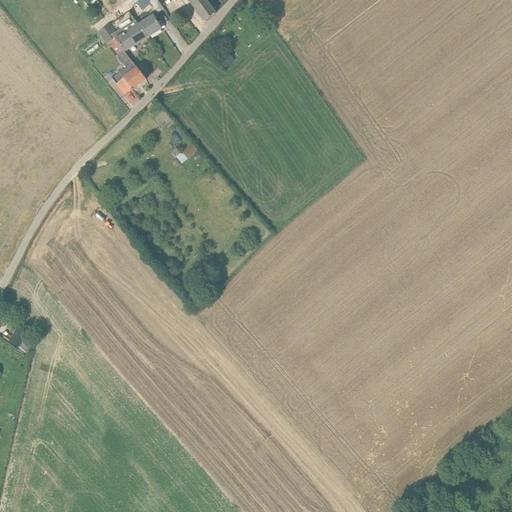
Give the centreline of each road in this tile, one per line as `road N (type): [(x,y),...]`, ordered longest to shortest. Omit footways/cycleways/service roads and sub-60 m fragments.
road 1 (unclassified): [(0,291),(56,191),(233,0)]
road 2 (track): [(511,413),(402,511)]
